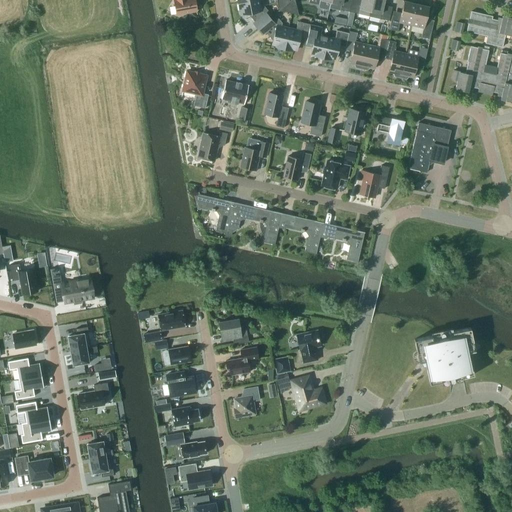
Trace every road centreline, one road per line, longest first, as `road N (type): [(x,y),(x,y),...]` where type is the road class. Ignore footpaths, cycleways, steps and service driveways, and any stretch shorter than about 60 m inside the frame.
road 1 (residential): [(503,229),(478,114),(234,55),(218,0)]
road 2 (residential): [(0,304),(38,312),(49,324),(75,475),(62,489),(0,499)]
road 3 (residential): [(227,454),(334,430),(375,273)]
road 4 (residential): [(388,219),(211,174)]
road 5 (residential): [(227,454),(202,312)]
